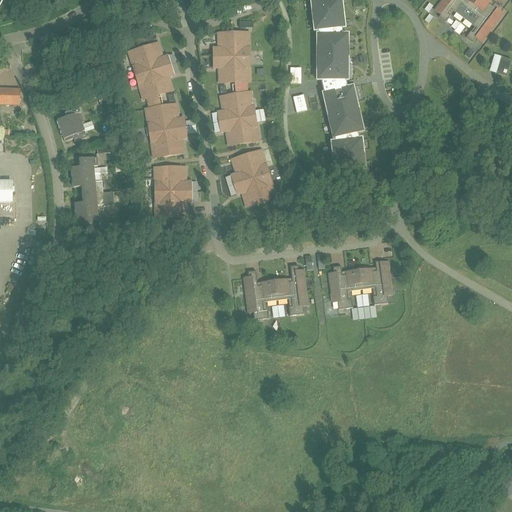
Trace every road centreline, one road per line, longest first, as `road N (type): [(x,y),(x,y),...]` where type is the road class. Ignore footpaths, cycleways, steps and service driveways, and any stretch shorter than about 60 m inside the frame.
road 1 (residential): [(57,243),(45,133),(3,42)]
road 2 (track): [(98,340),(177,265),(218,241)]
road 3 (track): [(0,385),(57,243)]
